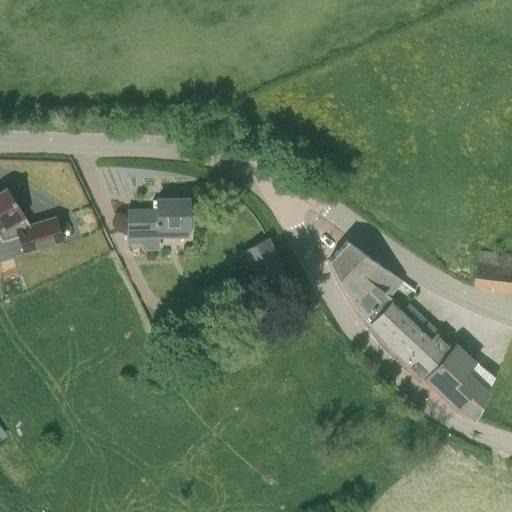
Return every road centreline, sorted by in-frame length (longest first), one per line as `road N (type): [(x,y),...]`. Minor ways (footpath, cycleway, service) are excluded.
road 1 (unclassified): [(511,443),(436,412),(355,332),(291,222),(279,175)]
road 2 (tertiary): [(279,175),(201,149),(0,142)]
road 3 (tertiary): [(511,314),(416,270),(279,175)]
